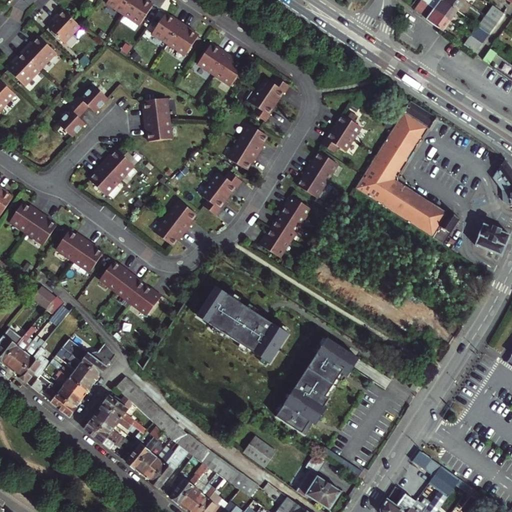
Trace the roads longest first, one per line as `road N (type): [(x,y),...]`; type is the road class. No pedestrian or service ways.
road 1 (residential): [(50,185),(166,264),(189,260),(239,228),(310,115),(313,92),(300,71),(194,0)]
road 2 (residential): [(359,511),(508,273)]
road 3 (residential): [(319,511),(183,421),(125,365)]
road 4 (secondary): [(365,51),(511,149)]
road 5 (secondary): [(511,130),(371,39)]
road 6 (residential): [(165,511),(71,435)]
